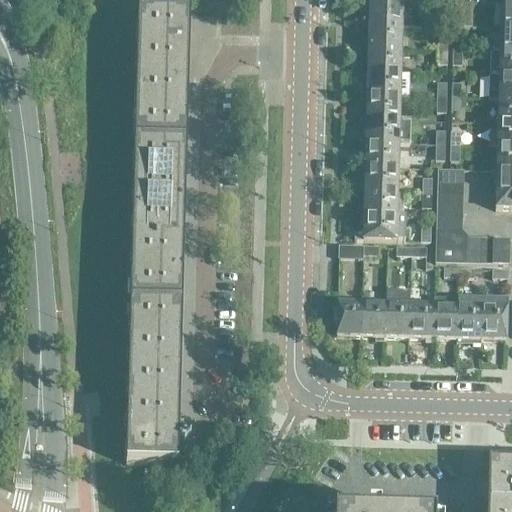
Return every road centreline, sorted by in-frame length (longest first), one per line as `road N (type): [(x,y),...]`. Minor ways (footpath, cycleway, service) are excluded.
road 1 (residential): [(219,429),(198,398),(207,87),(224,58),(300,60)]
road 2 (secondary): [(43,405),(37,250),(14,67)]
road 3 (unclassified): [(303,390),(296,359),(300,60)]
road 4 (residential): [(511,410),(339,406),(303,390)]
